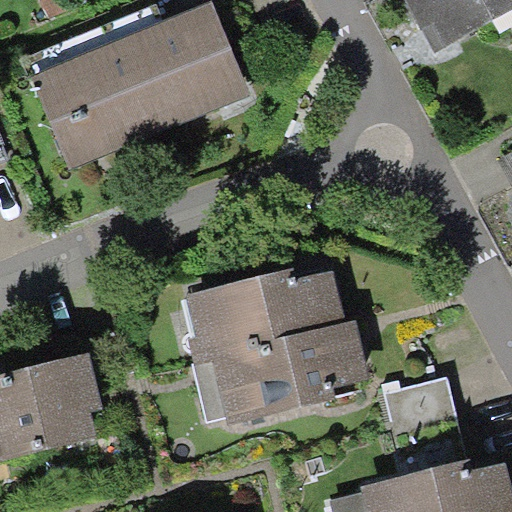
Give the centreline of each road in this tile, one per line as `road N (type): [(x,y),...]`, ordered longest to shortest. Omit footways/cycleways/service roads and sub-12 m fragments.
road 1 (residential): [(0,283),(405,123)]
road 2 (residential): [(405,123),(511,323)]
road 3 (residential): [(405,123),(340,0)]
